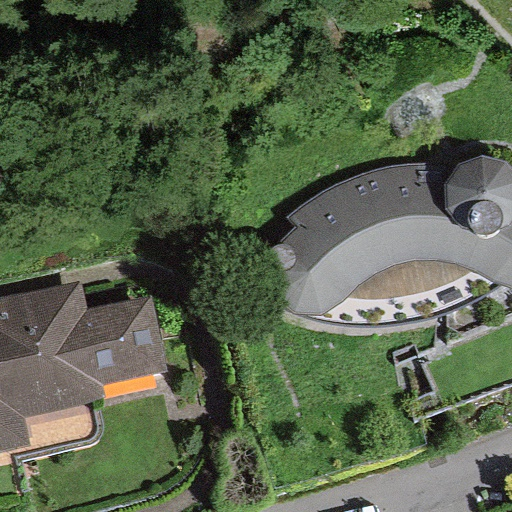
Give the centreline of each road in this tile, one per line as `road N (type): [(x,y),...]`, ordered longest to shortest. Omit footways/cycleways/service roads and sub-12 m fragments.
road 1 (track): [(400,0),(267,31),(208,56),(79,151),(0,171)]
road 2 (residential): [(511,457),(333,511)]
